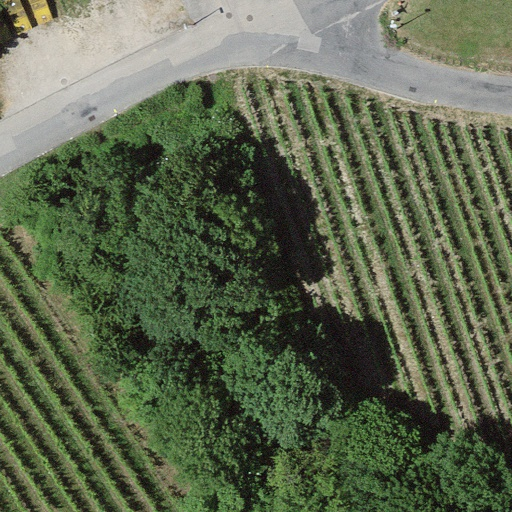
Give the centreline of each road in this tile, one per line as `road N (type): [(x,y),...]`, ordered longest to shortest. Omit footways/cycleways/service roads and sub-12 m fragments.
road 1 (residential): [(0,155),(180,58),(298,13)]
road 2 (residential): [(298,13),(375,69),(511,94)]
